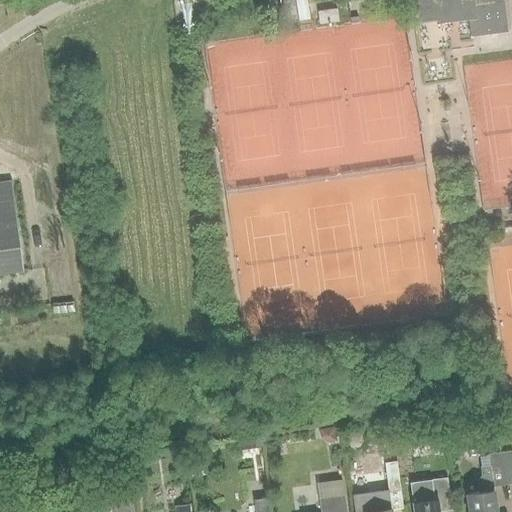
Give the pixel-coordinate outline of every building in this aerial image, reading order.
[(295,0),(299,19),(310,18),(306,0),(295,0)] [(416,0),(419,22),(438,20),(438,23),(468,19),(470,38),(508,33),(503,0),(416,0)] [(337,8),(318,11),(320,24),(339,21),(337,8)] [(0,272),(24,269),(12,181),(1,183),(0,182),(0,272)] [(334,426),(320,428),(319,428),(320,436),(328,442),(336,441),(334,426)] [(243,436),(245,448),(261,445),(259,433),(243,436)] [(511,450),(500,452),(504,483),(511,481),(511,450)] [(478,490),(467,492),(469,511),(495,511),(492,484),(504,483),(500,452),(488,453),(489,463),(481,464),(480,464),(481,473),(477,478),(478,490)] [(364,510),(355,511),(392,511),(392,510),(403,508),(397,461),(385,462),(390,499),(363,502),(364,510)] [(134,511),(131,482),(134,482),(132,471),(115,473),(116,484),(115,484),(117,496),(84,500),(85,511),(134,511)] [(439,511),(438,501),(449,500),(446,476),(420,480),(423,500),(413,501),(414,511),(439,511)] [(346,511),(342,479),(317,482),(320,511),(346,511)] [(81,492),(41,497),(43,511),(62,511),(84,509),(81,492)] [(253,499),(255,511),(272,511),(271,497),(253,499)]
